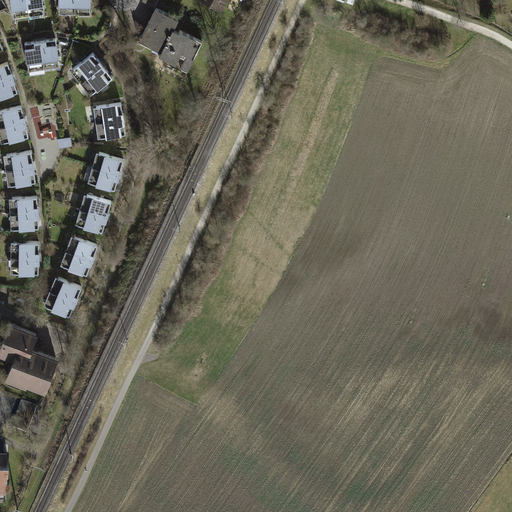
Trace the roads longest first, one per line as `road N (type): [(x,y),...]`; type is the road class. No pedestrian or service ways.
road 1 (track): [(303,0),(145,355),(65,511)]
road 2 (track): [(399,0),(511,47)]
